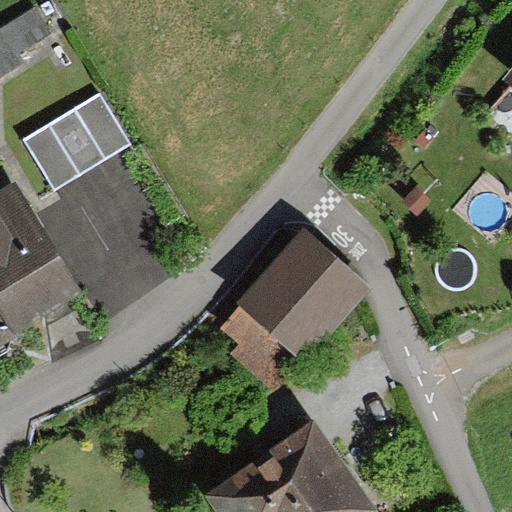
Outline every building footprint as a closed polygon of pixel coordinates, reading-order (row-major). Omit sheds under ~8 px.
[(0,67),(58,35),(41,4),(0,25),(0,67)] [(28,131),(59,187),(137,144),(106,88),(28,131)] [(24,162),(0,177),(0,372),(7,383),(121,308),(24,162)] [(320,237),(243,327),(305,380),(382,290),(320,237)] [(396,511),(332,427),(242,494),(255,511),(396,511)]
